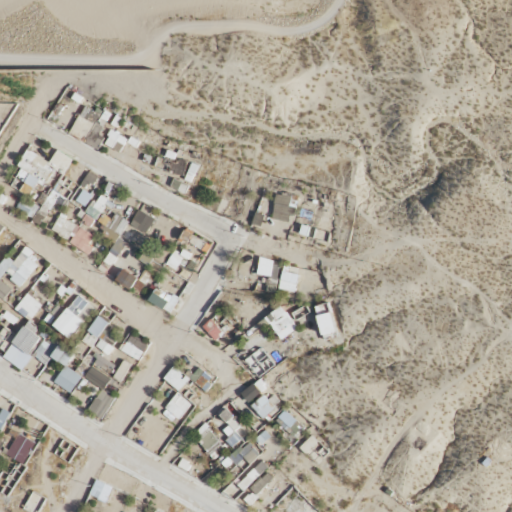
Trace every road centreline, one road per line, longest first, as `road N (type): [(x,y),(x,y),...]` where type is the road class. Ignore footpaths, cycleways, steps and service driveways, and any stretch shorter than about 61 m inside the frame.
road 1 (residential): [(55,511),(220,239)]
road 2 (residential): [(298,255),(220,239),(20,124)]
road 3 (residential): [(216,370),(0,217)]
road 4 (residential): [(200,511),(0,381)]
road 5 (track): [(141,57),(0,47)]
